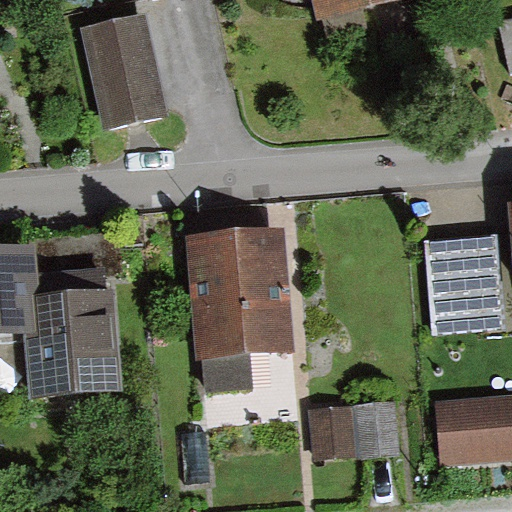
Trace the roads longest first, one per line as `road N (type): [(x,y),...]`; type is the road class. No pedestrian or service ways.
road 1 (residential): [(511,155),(215,177)]
road 2 (residential): [(215,177),(0,196)]
road 3 (residential): [(215,177),(212,121),(185,0)]
